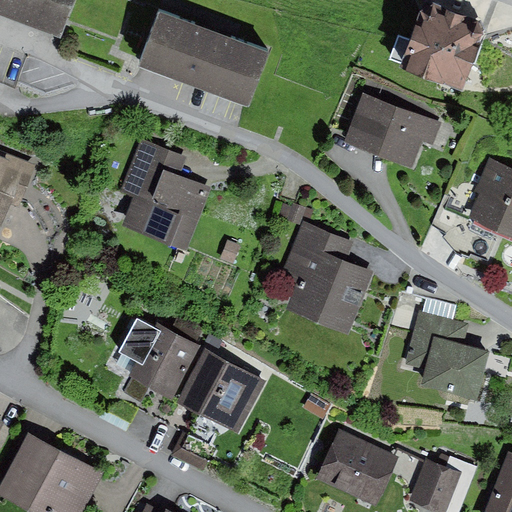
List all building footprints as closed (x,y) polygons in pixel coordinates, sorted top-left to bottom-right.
[(74,0),(0,0),(0,17),(60,40),(74,0)] [(434,5),(420,14),(400,71),(462,93),(485,39),(482,23),(434,5)] [(269,53),(160,13),(140,68),(249,107),(269,53)] [(441,123),(364,95),(346,143),(412,167),(422,142),(432,146),(441,123)] [(187,157),(141,139),(120,193),(133,198),(122,227),(185,252),(210,189),(180,178),(187,157)] [(37,166),(0,150),(0,226),(2,227),(19,185),(28,189),(37,166)] [(511,169),(489,160),(475,192),(480,194),(469,220),(500,233),(511,238),(511,169)] [(284,204),(279,217),(300,225),(303,217),(310,219),(313,211),(294,204),(293,207),(284,204)] [(500,233),(469,220),(451,230),(443,237),(456,254),(469,259),(471,254),(489,262),(500,233)] [(355,243),(304,223),(283,278),(297,283),(286,312),(349,336),(373,272),(347,262),(355,243)] [(228,240),(221,259),(235,264),(242,245),(228,240)] [(470,324),(419,311),(405,366),(424,371),(420,387),(476,401),(488,354),(464,348),(470,324)] [(154,329),(136,319),(118,354),(137,364),(130,378),(132,380),(125,393),(141,401),(148,387),(172,400),(201,346),(197,344),(205,329),(178,315),(170,331),(157,324),(154,329)] [(267,381),(206,351),(179,405),(240,435),(267,381)] [(302,389),(294,403),(314,415),(322,400),(302,389)] [(399,458),(340,431),(317,480),(376,507),(399,458)] [(85,511),(104,475),(29,436),(0,491),(0,497),(27,511),(85,511)] [(511,511),(511,455),(508,454),(486,511),(511,511)] [(294,455),(290,462),(300,467),(304,460),(294,455)] [(450,457),(446,468),(461,474),(445,511),(460,511),(477,467),(450,457)] [(446,468),(427,461),(411,501),(437,511),(445,511),(461,474),(446,468)] [(280,483),(276,491),(287,497),(291,488),(280,483)]
